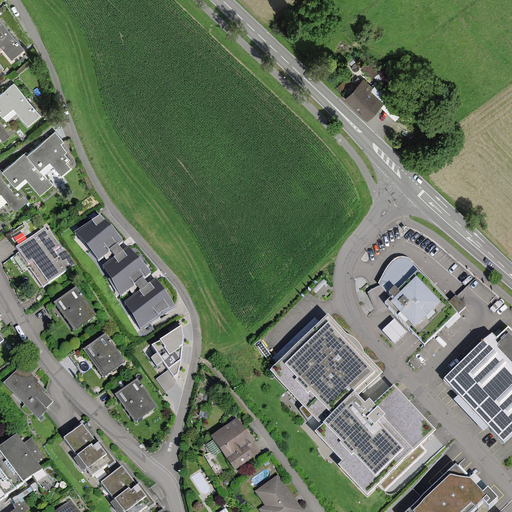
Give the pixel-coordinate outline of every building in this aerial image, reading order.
[(13,60),(26,50),(0,17),(0,44),(13,60)] [(373,110),(383,99),(361,79),(345,97),(367,116),(373,110)] [(28,125),(41,115),(16,83),(0,95),(0,110),(5,117),(15,109),(28,125)] [(0,139),(3,143),(17,132),(5,117),(0,110),(0,139)] [(62,175),(71,167),(67,161),(70,159),(64,152),(67,149),(61,142),(64,140),(56,130),(49,136),(28,154),(41,169),(51,161),(62,175)] [(41,195),(54,184),(41,169),(28,154),(25,151),(2,171),(16,187),(26,178),(41,195)] [(15,210),(26,200),(16,187),(2,171),(0,169),(0,193),(1,193),(15,210)] [(99,221),(73,235),(97,265),(120,246),(99,221)] [(45,286),(79,262),(51,223),(17,247),(45,286)] [(126,251),(101,270),(120,298),(148,275),(126,251)] [(425,344),(464,306),(456,297),(450,303),(411,260),(407,259),(402,257),(397,258),(393,261),(389,265),(384,271),(377,284),(391,298),(387,302),(425,344)] [(154,282),(125,304),(141,331),(172,309),(154,282)] [(80,328),(101,312),(81,286),(60,302),(80,328)] [(405,335),(393,322),(381,332),(393,346),(405,335)] [(275,374),(320,420),(354,388),(371,371),(328,323),(275,374)] [(450,379),(510,441),(511,439),(511,329),(503,337),(498,332),(450,379)] [(153,352),(164,366),(183,352),(178,346),(184,342),(175,330),(168,335),(171,339),(153,352)] [(102,381),(123,367),(103,340),(83,354),(102,381)] [(0,389),(36,419),(52,401),(15,371),(0,389)] [(132,426),(153,412),(134,383),(113,397),(132,426)] [(331,411),(320,421),(373,477),(424,430),(386,390),(363,411),(347,395),(331,411)] [(232,471),(256,454),(234,422),(209,440),(232,471)] [(90,479),(107,465),(77,428),(60,442),(90,479)] [(24,443),(17,435),(0,448),(0,503),(32,478),(43,494),(54,486),(40,465),(48,458),(31,437),(24,443)] [(123,511),(139,511),(150,503),(122,468),(101,484),(123,511)] [(455,468),(409,511),(469,511),(477,505),(484,511),(493,507),(455,468)] [(299,511),(300,511),(275,475),(252,491),(262,505),(256,509),(258,511),(299,511)] [(28,511),(32,509),(25,499),(15,506),(18,510),(14,511),(28,511)] [(78,511),(71,502),(58,511),(78,511)]
